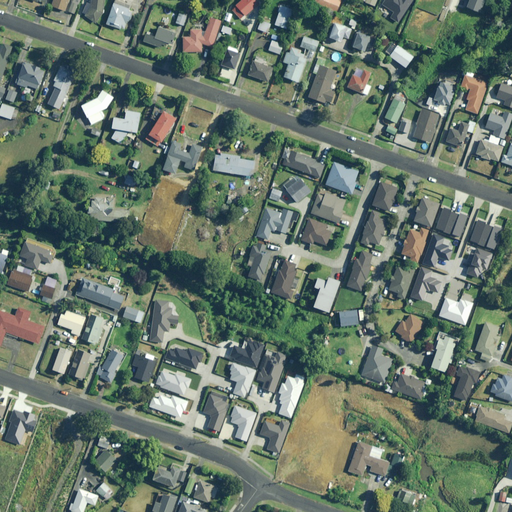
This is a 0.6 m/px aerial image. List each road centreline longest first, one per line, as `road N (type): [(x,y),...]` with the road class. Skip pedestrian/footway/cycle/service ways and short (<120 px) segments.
road 1 (residential): [(0,18),(419,168)]
road 2 (residential): [(412,357),(373,331),(368,307),(419,168)]
road 3 (residential): [(0,377),(183,443)]
